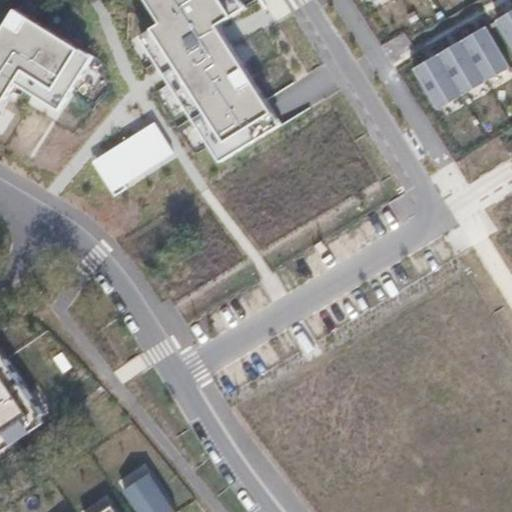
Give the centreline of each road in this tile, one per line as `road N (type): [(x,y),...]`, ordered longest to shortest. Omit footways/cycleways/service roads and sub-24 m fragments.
road 1 (residential): [(431,215),(176,373)]
road 2 (residential): [(431,215),(305,0)]
road 3 (residential): [(64,230),(95,259),(176,373)]
road 4 (residential): [(176,373),(267,511)]
